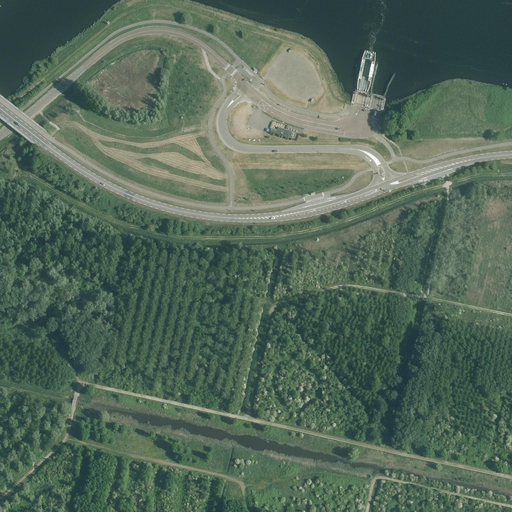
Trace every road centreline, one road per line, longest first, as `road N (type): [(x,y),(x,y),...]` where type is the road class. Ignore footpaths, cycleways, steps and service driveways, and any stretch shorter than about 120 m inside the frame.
road 1 (track): [(76,395),(89,384),(511,478)]
road 2 (primary): [(386,187),(284,216),(183,212),(89,175),(0,108)]
road 3 (track): [(511,315),(349,285),(286,300),(270,314),(247,419)]
road 4 (tertiary): [(246,87),(191,38),(149,30),(115,42),(0,136)]
road 5 (tertiary): [(386,187),(366,152),(232,144),(222,116),(246,87)]
road 6 (track): [(366,511),(378,477),(511,506)]
road 7 (tertiary): [(369,96),(359,126),(335,129),(285,116),(246,87)]
road 8 (track): [(443,166),(447,208),(428,299)]
road 9 (primary): [(511,154),(386,187)]
road 10 (track): [(0,499),(62,443),(73,408)]
